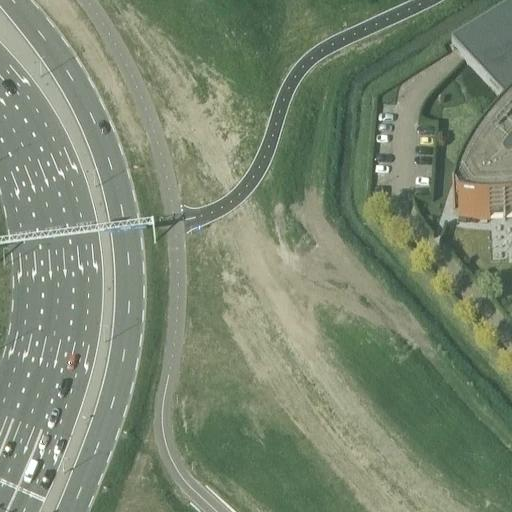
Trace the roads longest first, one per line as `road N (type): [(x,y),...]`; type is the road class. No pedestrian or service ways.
road 1 (secondary): [(68,511),(126,350),(129,253),(90,108),(10,0)]
road 2 (secondary): [(0,103),(50,225),(57,290),(48,358),(0,483)]
